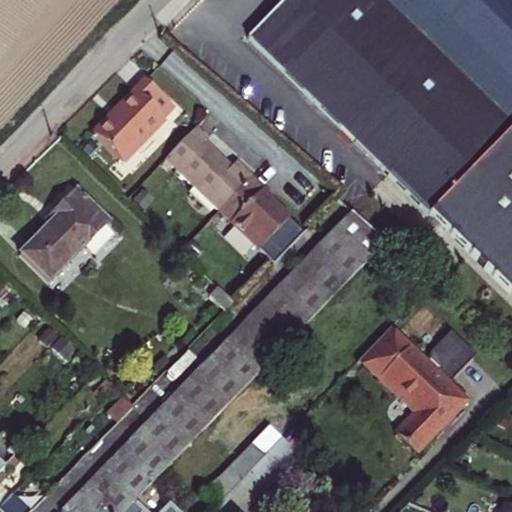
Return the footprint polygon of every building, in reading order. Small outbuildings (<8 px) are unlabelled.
[(511,0),(285,0),(247,39),(511,297),(511,0)] [(92,136),(121,164),(173,110),(144,81),(92,136)] [(165,161),(219,213),(251,180),(235,165),(230,170),(204,144),(206,141),(195,130),(165,161)] [(289,220),(262,194),(263,191),(251,180),(219,213),(259,252),(289,220)] [(19,258),(48,286),(108,226),(76,193),(45,225),(49,228),(19,258)] [(59,511),(123,511),(133,502),(256,376),(267,364),(383,245),(351,214),(59,511)] [(274,241),(285,251),(303,233),(292,223),(274,241)] [(210,298),(224,312),(233,303),(218,289),(210,298)] [(38,341),(48,349),(56,340),(46,331),(38,341)] [(360,361),(367,368),(396,338),(389,331),(360,361)] [(395,437),(413,456),(464,404),(446,387),(475,358),(450,333),(429,355),(430,360),(440,370),(435,376),(396,338),(367,368),(416,416),(395,437)] [(267,364),(256,376),(264,384),(275,372),(267,364)] [(109,415),(119,425),(133,410),(124,400),(109,415)] [(496,426),(504,430),(510,418),(501,414),(496,426)] [(297,457),(304,450),(293,440),(286,446),(297,457)] [(270,453),(288,470),(299,458),(297,457),(286,446),(281,441),(270,453)] [(462,456),(469,462),(479,452),(473,446),(462,456)] [(203,497),(216,510),(249,475),(263,461),(249,448),(203,497)] [(263,461),(280,478),(288,470),(270,453),(263,461)] [(249,475),(267,492),(280,478),(263,461),(249,475)] [(216,511),(247,511),(267,492),(249,475),(216,510),(215,511),(216,511)] [(0,508),(9,499),(0,490),(0,508)] [(0,508),(0,511),(27,511),(12,496),(9,499),(0,508)] [(174,511),(169,507),(164,511),(142,511),(133,502),(123,511),(174,511)]
